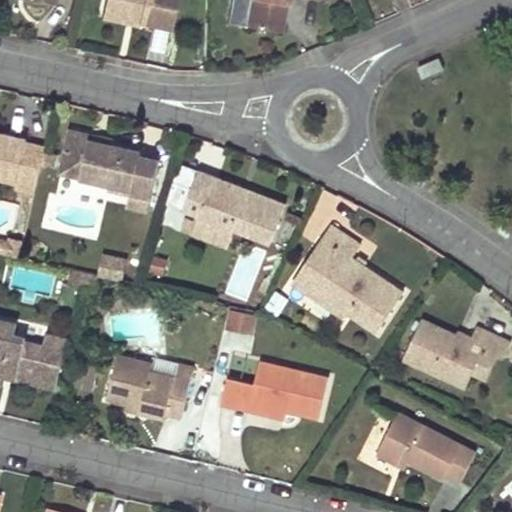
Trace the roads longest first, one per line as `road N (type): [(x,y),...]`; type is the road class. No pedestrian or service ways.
road 1 (residential): [(303,511),(0,438)]
road 2 (residential): [(294,85),(142,96)]
road 3 (residential): [(142,96),(207,120),(266,125),(281,136)]
road 4 (residential): [(142,96),(0,65)]
road 5 (residential): [(511,276),(394,198)]
